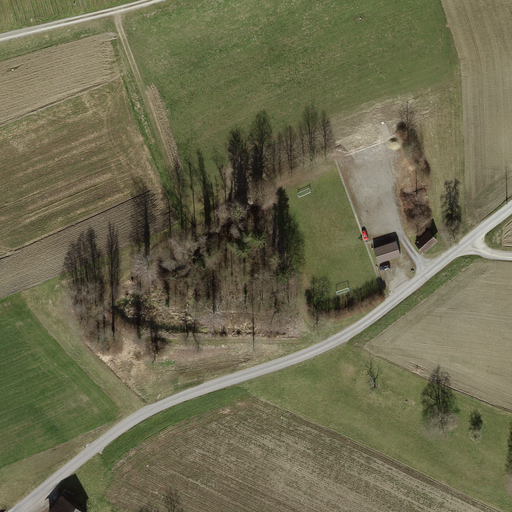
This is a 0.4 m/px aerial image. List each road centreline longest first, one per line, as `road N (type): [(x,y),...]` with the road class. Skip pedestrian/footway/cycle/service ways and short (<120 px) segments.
road 1 (unclassified): [(16,511),(154,409),(333,344),(511,208)]
road 2 (track): [(113,10),(190,220)]
road 3 (track): [(0,39),(151,0)]
